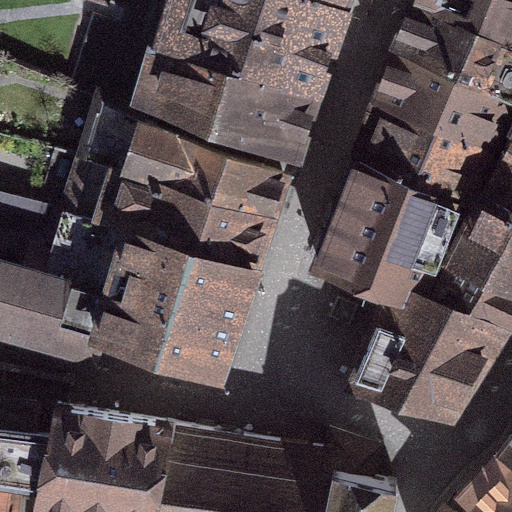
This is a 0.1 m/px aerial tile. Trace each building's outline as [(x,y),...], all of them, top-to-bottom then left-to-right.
[(340,7),(319,0),(165,0),(176,5),(164,42),(313,88),(340,7)] [(511,0),(413,0),(414,1),(511,41),(511,0)] [(511,41),(414,1),(400,44),(511,94),(511,41)] [(146,97),(291,153),(313,88),(164,42),(146,97)] [(497,144),(511,108),(511,94),(400,44),(380,97),(497,144)] [(457,193),(468,198),(497,144),(380,97),(359,153),(457,193)] [(282,169),(108,106),(88,156),(268,213),(282,169)] [(511,145),(491,193),(511,203),(511,145)] [(457,193),(359,153),(318,261),(395,290),(397,284),(426,292),(457,193)] [(88,156),(72,207),(255,261),(268,213),(88,156)] [(255,261),(72,207),(0,186),(0,222),(67,242),(61,259),(34,251),(28,268),(111,293),(100,327),(161,344),(221,362),(255,261)] [(511,203),(491,193),(455,260),(511,284),(511,203)] [(111,293),(28,268),(0,259),(0,325),(90,354),(95,340),(100,327),(111,293)] [(511,284),(455,260),(435,295),(430,302),(504,323),(511,311),(511,284)] [(444,412),(481,356),(504,323),(430,302),(435,295),(426,292),(397,284),(395,290),(358,383),(444,412)] [(0,511),(14,511),(19,474),(43,476),(50,434),(32,431),(34,401),(0,396),(0,511)] [(169,430),(171,421),(54,403),(50,434),(43,476),(38,510),(53,511),(149,511),(155,475),(126,471),(134,425),(169,430)] [(323,511),(330,469),(334,446),(171,421),(169,430),(134,425),(126,471),(155,475),(149,511),(323,511)] [(511,511),(511,458),(471,499),(485,511),(511,511)] [(330,469),(323,511),(388,511),(393,479),(330,469)] [(485,511),(471,499),(459,511),(485,511)]
